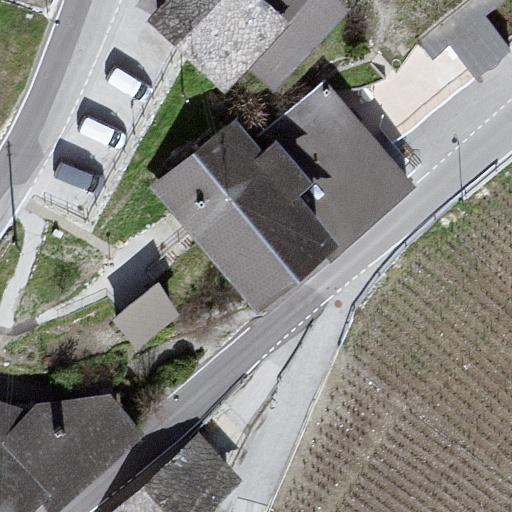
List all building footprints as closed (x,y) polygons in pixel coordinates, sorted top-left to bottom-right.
[(343,0),(156,0),(144,15),(216,79),(238,58),(267,82),(343,0)] [(148,180),(266,313),(411,181),(392,139),(508,46),(484,15),(501,0),(461,0),(412,40),(389,14),(252,138),(231,110),(148,180)] [(174,305),(153,274),(109,311),(131,340),(174,305)] [(137,422),(106,385),(31,397),(25,404),(0,397),(0,511),(3,511),(32,484),(42,497),(137,422)] [(237,471),(197,429),(106,511),(198,511),(196,510),(237,471)]
